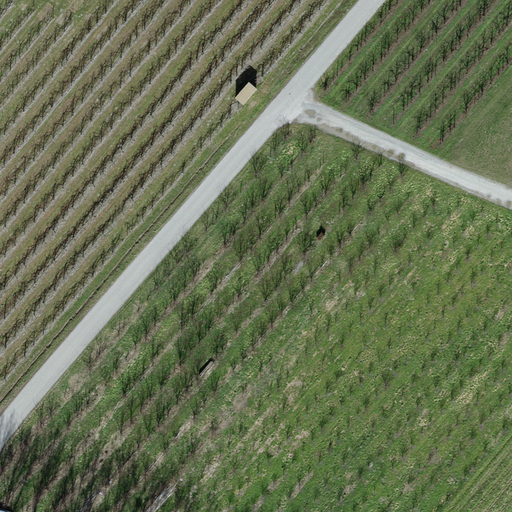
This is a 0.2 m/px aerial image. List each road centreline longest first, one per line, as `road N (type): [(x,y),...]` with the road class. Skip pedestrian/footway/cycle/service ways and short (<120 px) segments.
road 1 (unclassified): [(371,0),(0,433)]
road 2 (track): [(285,101),(511,200)]
